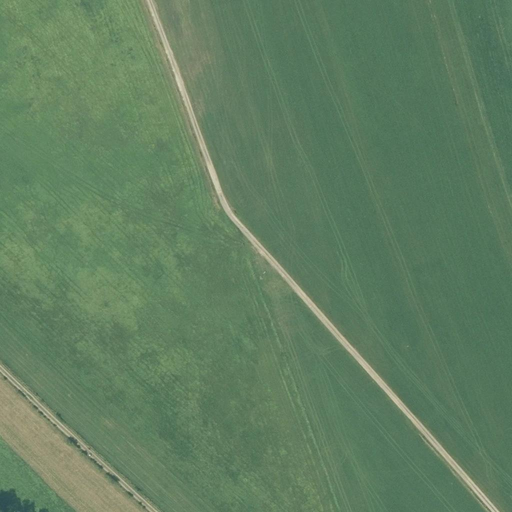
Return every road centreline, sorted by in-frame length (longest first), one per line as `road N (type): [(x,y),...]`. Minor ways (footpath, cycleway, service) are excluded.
road 1 (track): [(496,511),(223,207),(148,0)]
road 2 (track): [(153,511),(0,369)]
